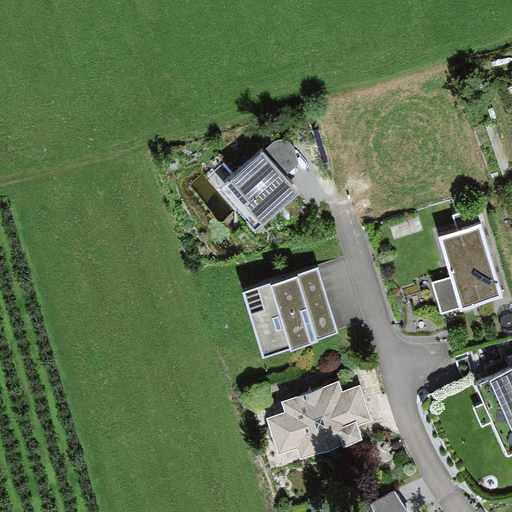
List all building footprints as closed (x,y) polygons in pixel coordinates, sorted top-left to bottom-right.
[(278,135),(225,182),(261,221),(301,186),(287,171),(300,159),(278,135)] [(471,303),(505,292),(476,202),(443,212),(471,303)] [(322,263),(247,286),(265,346),(341,323),(322,263)] [(509,449),(511,447),(511,361),(476,378),(486,399),(474,404),(482,423),(494,417),(509,449)] [(339,377),(282,395),(285,405),(268,411),(279,446),(298,440),(302,452),(361,434),(357,421),(371,417),(361,382),(342,388),(339,377)] [(409,511),(412,511),(396,488),(371,498),(377,511),(409,511)]
